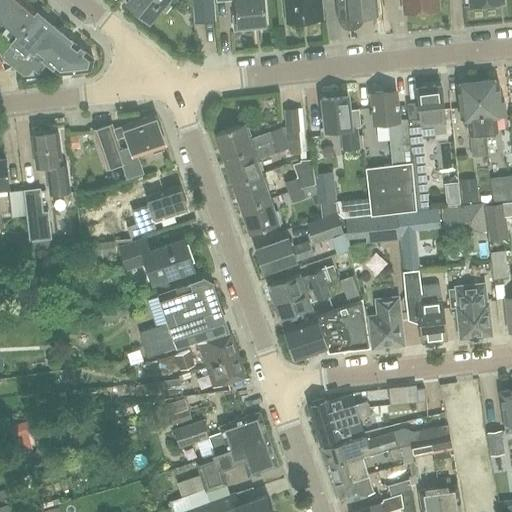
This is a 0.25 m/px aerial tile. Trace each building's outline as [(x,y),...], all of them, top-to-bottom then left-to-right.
[(0,0),(0,19),(19,36),(38,12),(23,0),(0,0)] [(131,0),(128,4),(150,22),(168,0),(131,0)] [(193,0),(196,23),(216,21),(213,0),(193,0)] [(234,30),(252,29),(252,26),(267,24),(264,0),(235,0),(237,12),(233,13),(234,30)] [(285,0),(288,22),(323,19),(321,0),(285,0)] [(336,0),(337,19),(339,22),(341,26),(344,28),(347,30),(351,30),(355,29),(358,27),(361,24),(363,21),(364,16),(378,14),(376,0),(336,0)] [(403,0),(405,13),(438,10),(437,0),(403,0)] [(34,53),(55,26),(38,12),(19,36),(2,57),(15,68),(30,50),(34,53)] [(30,50),(15,68),(24,75),(29,75),(33,70),(37,73),(46,63),(60,74),(90,70),(94,59),(55,26),(34,53),(30,50)] [(477,83),(484,135),(496,134),(494,117),(506,116),(505,102),(500,103),(497,81),(477,83)] [(425,177),(422,145),(423,145),(423,137),(434,136),(432,124),(446,122),(442,83),(416,86),(419,119),(408,121),(413,178),(425,177)] [(484,135),(477,83),(459,85),(463,121),(469,120),(471,137),(470,137),(471,155),(483,154),(481,136),(484,135)] [(413,178),(408,121),(408,119),(401,120),(399,121),(395,90),(371,93),(375,124),(389,122),(391,136),(389,136),(392,165),(365,168),(371,215),(371,216),(396,213),(405,212),(415,210),(413,178)] [(349,110),(347,95),(335,96),(322,98),(325,131),(342,129),(343,143),(344,151),(357,149),(357,142),(355,127),(361,127),(359,109),(349,110)] [(224,159),(299,133),(299,131),(300,131),(298,109),(284,110),(285,127),(281,128),(248,139),(242,123),(215,133),(224,159)] [(166,146),(156,119),(152,116),(114,130),(113,125),(95,132),(108,169),(123,164),(128,178),(143,173),(137,156),(152,151),(153,154),(162,150),(161,148),(166,146)] [(281,151),(287,149),(289,155),(300,154),(299,133),(224,159),(233,184),(260,174),(255,160),(281,151)] [(64,167),(60,134),(33,137),(37,171),(48,169),(51,197),(71,195),(68,166),(64,167)] [(314,174),(312,169),(311,159),(300,160),(300,162),(293,164),(297,177),(285,182),(288,192),(315,183),(314,174)] [(0,160),(0,188),(10,187),(7,160),(0,160)] [(315,183),(316,194),(316,193),(317,203),(335,201),(332,172),(314,174),(315,183)] [(241,209),(269,199),(260,174),(233,184),(241,209)] [(425,177),(413,178),(415,210),(428,209),(425,177)] [(467,180),(467,199),(480,199),(480,180),(467,180)] [(292,203),(316,194),(315,183),(288,192),(292,203)] [(138,225),(128,228),(132,238),(156,229),(154,223),(188,211),(180,186),(147,197),(150,206),(133,211),(138,225)] [(24,190),(23,190),(26,215),(29,241),(52,239),(48,211),(43,211),(40,188),(24,190)] [(12,217),(26,215),(23,190),(8,192),(12,217)] [(269,199),(241,209),(250,233),(277,223),(269,199)] [(490,240),(507,238),(504,217),(503,203),(486,205),(490,240)] [(466,224),(467,233),(485,231),(482,204),(442,209),(444,227),(466,224)] [(313,244),(343,233),(336,212),(306,223),(313,244)] [(399,239),(398,230),(396,213),(371,216),(344,219),(347,240),(366,237),(367,243),(399,239)] [(291,247),(288,237),(255,249),(264,272),(313,254),(308,241),(291,247)] [(145,238),(120,247),(128,270),(146,263),(153,283),(193,269),(183,240),(149,251),(145,238)] [(114,241),(114,240),(97,242),(97,243),(98,255),(115,254),(114,241)] [(508,279),(505,251),(490,253),(493,280),(508,279)] [(274,301),(325,283),(320,270),(300,277),(298,273),(268,284),(274,301)] [(418,271),(403,272),(405,295),(417,294),(420,325),(422,341),(446,339),(442,299),(441,299),(440,286),(436,283),(420,285),(418,271)] [(147,358),(227,331),(209,278),(158,296),(167,323),(139,333),(147,358)] [(325,283),(274,301),(280,318),(310,307),(309,303),(329,295),(325,283)] [(456,288),(449,289),(451,308),(458,308),(461,336),(491,333),(487,303),(484,284),(456,287),(456,288)] [(376,298),(378,315),(370,315),(373,346),(403,343),(398,296),(376,298)] [(329,351),(370,346),(362,298),(314,315),(316,318),(284,329),(295,360),(327,348),(329,351)] [(206,367),(238,356),(230,335),(198,346),(206,367)] [(195,366),(189,350),(176,355),(175,353),(157,360),(162,375),(178,369),(179,371),(195,366)] [(238,356),(206,367),(214,389),(246,378),(238,356)] [(182,392),(179,378),(140,386),(142,395),(161,391),(162,396),(182,392)] [(425,388),(417,389),(418,402),(426,401),(425,388)] [(417,389),(408,390),(410,402),(418,402),(417,389)] [(511,431),(511,389),(500,391),(506,432),(511,431)] [(311,406),(310,406),(316,424),(369,407),(367,400),(355,404),(352,393),(326,401),(324,401),(324,399),(311,403),(311,406)] [(192,419),(184,398),(164,405),(168,418),(170,418),(172,425),(192,419)] [(369,407),(316,424),(322,442),(363,429),(359,417),(371,413),(369,407)] [(209,436),(196,440),(202,458),(215,454),(215,455),(268,438),(260,413),(220,427),(222,432),(209,436)] [(203,420),(174,430),(180,446),(196,440),(209,436),(203,420)] [(387,449),(410,444),(417,442),(413,432),(404,427),(384,434),(367,439),(365,434),(357,437),(324,447),(330,465),(362,455),(371,454),(387,449)] [(503,453),(500,431),(487,433),(490,455),(503,453)] [(430,441),(432,454),(452,450),(449,436),(430,441)] [(199,475),(176,482),(182,497),(183,500),(228,485),(223,472),(234,468),(233,464),(244,460),(249,477),(278,467),(268,438),(215,455),(215,454),(202,458),(194,461),(199,475)] [(430,441),(417,444),(417,442),(410,444),(413,458),(432,454),(430,441)] [(413,458),(410,444),(387,449),(392,461),(401,459),(402,464),(413,460),(413,458)] [(336,484),(368,473),(363,457),(371,454),(362,455),(330,465),(336,484)] [(368,473),(336,484),(341,502),(374,491),(368,473)] [(489,476),(494,511),(503,511),(497,474),(489,476)] [(437,479),(438,487),(442,511),(461,511),(457,485),(450,486),(449,478),(437,479)] [(390,495),(412,489),(409,479),(387,485),(390,495)] [(422,511),(442,511),(438,487),(418,489),(422,511)] [(415,511),(412,489),(390,495),(391,497),(378,502),(378,503),(350,511),(386,511),(402,507),(403,511),(415,511)] [(180,511),(271,511),(266,495),(238,505),(234,493),(230,494),(180,511)]
